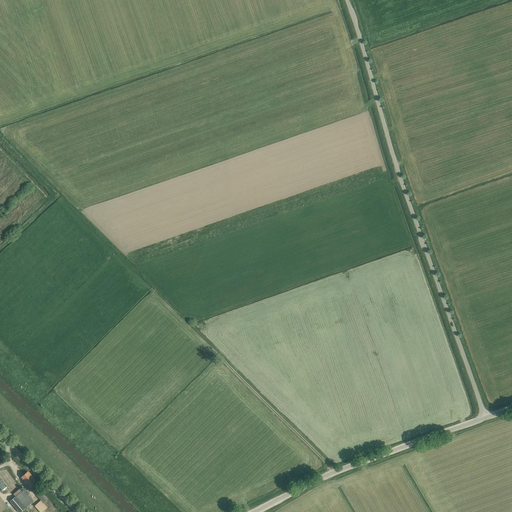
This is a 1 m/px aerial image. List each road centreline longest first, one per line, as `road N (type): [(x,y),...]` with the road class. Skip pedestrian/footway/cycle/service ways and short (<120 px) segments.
road 1 (unclassified): [(486,419),(346,0)]
road 2 (track): [(333,471),(140,277)]
road 3 (unclassified): [(253,511),(333,471),(486,419)]
